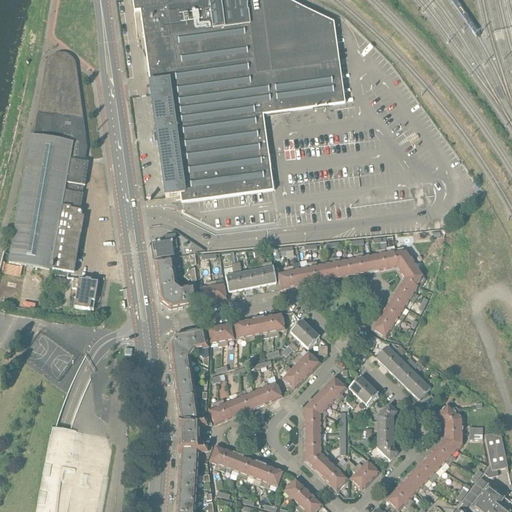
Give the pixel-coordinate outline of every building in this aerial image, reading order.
[(277,0),(132,0),(134,14),(141,13),(151,85),(149,86),(164,190),(166,199),(181,197),(182,204),(272,192),(271,180),(274,180),(271,158),(268,158),(262,117),(319,107),(344,105),(333,28),(280,2),(277,0)] [(52,68),(44,115),(38,114),(34,138),(31,137),(31,138),(9,264),(66,273),(76,217),(80,217),(81,217),(82,215),(82,214),(82,213),(81,212),(80,212),(79,212),(88,164),(87,164),(87,162),(84,161),(86,149),(82,146),(84,136),(81,133),(82,124),(79,121),(81,111),(77,109),(79,99),(76,96),(77,87),(74,84),(76,74),(72,71),(72,70),(72,69),(72,68),(72,67),(72,66),(71,66),(71,65),(70,64),(70,63),(69,62),(68,62),(68,61),(67,61),(65,60),(64,60),(63,60),(61,60),(60,60),(59,60),(58,61),(57,61),(56,62),(55,63),(54,64),(53,65),(53,66),(52,68)] [(156,260),(174,258),(173,250),(178,249),(176,235),(165,236),(166,243),(154,245),(156,260)] [(401,275),(415,265),(411,259),(404,249),(403,249),(393,251),(393,253),(397,269),(401,275)] [(385,271),(397,269),(393,253),(387,254),(386,250),(381,251),(385,271)] [(373,274),(385,271),(381,251),(376,252),(377,256),(370,257),(373,274)] [(362,276),(373,274),(370,257),(363,259),(363,254),(358,255),(362,276)] [(351,278),(362,276),(358,255),(353,257),(354,261),(348,262),(351,278)] [(339,280),(351,278),(348,262),(340,263),(340,259),(335,260),(339,280)] [(327,282),(339,280),(335,260),(330,261),(331,265),(324,266),(327,282)] [(156,276),(175,274),(174,261),(154,264),(155,266),(154,267),(154,270),(155,271),(156,276)] [(304,287),(316,285),(312,264),(307,265),(307,269),(301,271),(304,287)] [(316,285),(327,282),(324,266),(317,267),(317,264),(312,264),(316,285)] [(293,289),(304,287),(301,271),(299,265),(293,266),(289,269),(293,289)] [(405,280),(419,289),(420,290),(425,282),(423,279),(424,278),(415,265),(401,275),(405,280)] [(190,271),(184,277),(189,282),(191,280),(192,283),(197,283),(195,269),(190,271)] [(273,269),(266,270),(261,271),(264,287),(276,285),(273,269)] [(281,291),(293,289),(289,269),(284,270),(284,274),(278,275),(281,291)] [(228,294),(241,292),(237,276),(237,270),(232,271),(233,276),(225,278),(228,294)] [(241,292),(252,290),(249,273),(242,275),(241,270),(237,270),(237,276),(241,292)] [(264,287),(261,271),(257,272),(249,273),(252,290),(264,287)] [(158,289),(177,287),(175,274),(156,276),(157,283),(156,284),(157,287),(158,288),(158,289)] [(398,291),(415,302),(418,298),(415,296),(419,289),(405,280),(398,291)] [(98,284),(79,281),(74,309),(93,312),(98,284)] [(211,284),(214,304),(227,302),(224,286),(217,287),(216,283),(211,284)] [(203,306),(214,304),(211,284),(205,285),(206,289),(200,290),(203,306)] [(164,305),(167,307),(179,288),(177,287),(158,289),(158,291),(157,292),(158,295),(159,296),(160,304),(161,305),(163,306),(164,305)] [(182,290),(186,309),(187,308),(188,309),(191,309),(192,308),(198,306),(194,287),(182,290)] [(183,309),(186,309),(182,290),(179,288),(167,307),(168,308),(168,309),(169,311),(171,311),(178,310),(180,311),(183,310),(183,309)] [(413,306),(415,302),(398,291),(392,301),(406,310),(409,304),(413,306)] [(385,312),(402,322),(405,318),(402,316),(406,310),(392,301),(385,312)] [(379,321),(396,332),(399,328),(402,322),(385,312),(379,321)] [(270,318),(274,339),(279,338),(278,334),(285,332),(282,316),(270,318)] [(269,340),(274,339),(270,318),(258,321),(261,337),(268,336),(269,340)] [(254,338),(261,337),(258,321),(246,323),(250,343),(255,342),(254,338)] [(393,337),(396,332),(379,321),(372,332),(386,340),(390,335),(393,337)] [(290,334),(299,343),(310,331),(301,322),(290,334)] [(245,344),(250,343),(246,323),(234,325),(237,342),(244,340),(245,344)] [(218,328),(222,349),(228,348),(227,344),(234,342),(231,326),(218,328)] [(218,349),(222,349),(218,328),(207,330),(210,347),(217,346),(218,349)] [(310,331),(299,343),(308,352),(319,339),(310,331)] [(192,334),(196,353),(208,351),(204,332),(198,333),(197,332),(194,333),(193,334),(192,334)] [(193,357),(196,353),(192,334),(190,335),(189,334),(186,334),(185,336),(177,337),(175,338),(175,340),(176,342),(175,344),(193,357)] [(191,360),(193,357),(175,344),(173,346),(171,345),(169,346),(169,348),(170,356),(169,357),(170,361),(171,361),(171,363),(191,360)] [(285,351),(290,356),(293,353),(291,351),(288,348),(285,351)] [(317,348),(317,352),(318,357),(327,356),(327,348),(317,348)] [(376,360),(384,369),(396,357),(387,348),(376,360)] [(296,360),(311,374),(319,365),(307,354),(303,359),(300,356),(296,360)] [(393,377),(404,365),(399,360),(396,357),(384,369),(393,377)] [(173,375),(192,373),(191,360),(171,363),(172,365),(171,366),(171,369),(172,370),(173,375)] [(303,383),(311,374),(296,360),(293,363),(296,366),(291,371),(303,383)] [(393,377),(402,386),(413,374),(404,365),(393,377)] [(303,383),(291,371),(288,368),(284,372),(287,375),(282,381),(289,388),(286,390),(291,395),(303,383)] [(175,389),(194,386),(192,373),(173,375),(174,382),(173,383),(173,386),(175,387),(175,389)] [(402,386),(410,394),(422,381),(413,374),(402,386)] [(325,389),(340,403),(344,399),(341,396),(346,391),(334,379),(325,389)] [(348,391),(357,399),(368,387),(360,379),(348,391)] [(436,379),(431,383),(434,387),(439,382),(436,379)] [(422,381),(410,394),(419,402),(431,390),(422,381)] [(262,385),(270,404),(282,399),(275,384),(269,387),(267,383),(262,385)] [(259,409),(270,404),(262,385),(258,387),(260,390),(253,393),(259,409)] [(177,401),(196,398),(194,386),(175,389),(175,390),(174,391),(175,394),(176,395),(177,401)] [(368,387),(357,399),(366,408),(378,396),(368,387)] [(337,406),(340,403),(325,389),(317,397),(330,409),(334,404),(337,406)] [(249,413),(259,409),(253,393),(247,396),(245,392),(241,394),(249,413)] [(237,418),(249,413),(241,394),(236,396),(237,400),(231,402),(237,418)] [(304,411),(325,419),(328,416),(325,413),(330,409),(317,397),(304,411)] [(179,413),(198,411),(196,398),(177,401),(178,407),(177,408),(177,411),(178,412),(179,413)] [(226,423),(237,418),(231,402),(224,405),(223,401),(218,403),(226,423)] [(215,427),(226,423),(218,403),(214,405),(215,409),(208,412),(215,427)] [(445,428),(462,421),(457,415),(459,413),(456,409),(453,412),(448,406),(436,418),(445,428)] [(376,424),(393,423),(393,419),(397,415),(389,407),(376,420),(376,424)] [(179,429),(199,428),(207,428),(207,427),(212,427),(210,422),(207,422),(207,421),(199,421),(198,411),(179,413),(180,423),(178,423),(178,428),(179,428),(179,429)] [(305,430),(322,429),(325,429),(325,419),(304,411),(305,430)] [(445,436),(463,435),(462,421),(445,428),(445,436)] [(376,435),(393,435),(393,423),(376,424),(376,435)] [(179,438),(199,438),(199,428),(179,429),(179,438)] [(492,473),(507,470),(500,434),(484,438),(492,473)] [(376,448),(393,447),(393,435),(376,435),(376,448)] [(444,442),(456,454),(463,447),(463,435),(445,436),(445,441),(444,442)] [(305,446),(325,446),(325,443),(322,443),(322,436),(305,437),(305,446)] [(180,448),(200,448),(199,439),(199,438),(179,438),(180,439),(180,448)] [(437,450),(452,464),(455,461),(452,458),(456,454),(444,442),(437,450)] [(305,463),(322,455),(322,449),(326,449),(325,446),(305,446),(305,463)] [(393,447),(376,448),(376,450),(390,463),(397,455),(393,451),(393,447)] [(180,464),(199,465),(200,455),(208,455),(208,454),(211,453),(212,449),(207,449),(207,448),(200,449),(200,448),(180,448),(180,449),(178,449),(178,455),(180,455),(180,464)] [(215,471),(219,472),(227,453),(215,448),(209,464),(216,467),(215,471)] [(448,468),(452,464),(437,450),(428,459),(440,470),(445,465),(448,468)] [(226,470),(232,473),(238,457),(227,453),(219,472),(224,474),(226,470)] [(319,476),(330,464),(326,459),(328,456),(325,453),(322,455),(305,463),(319,476)] [(237,479),(242,481),(249,461),(238,457),(232,473),(238,475),(237,479)] [(420,467),(435,482),(438,478),(436,475),(440,470),(428,459),(420,467)] [(248,479),(254,481),(260,466),(249,461),(242,481),(246,483),(248,479)] [(348,462),(342,469),(327,484),(336,493),(348,481),(343,475),(349,469),(348,462)] [(370,483),(355,469),(348,462),(349,469),(355,475),(350,481),(361,492),(370,483)] [(355,469),(370,483),(379,475),(367,463),(362,468),(359,465),(355,469)] [(179,476),(199,478),(199,465),(180,464),(180,466),(179,466),(178,469),(179,470),(179,476)] [(319,476),(327,484),(342,469),(338,466),(335,468),(330,464),(319,476)] [(259,488),(264,489),(272,470),(260,466),(254,481),(261,484),(259,488)] [(432,485),(435,482),(420,467),(412,476),(424,487),(429,483),(432,485)] [(272,470),(264,489),(269,491),(270,488),(277,490),(283,474),(272,470)] [(178,489),(198,491),(199,478),(179,476),(179,483),(177,484),(177,487),(178,488),(178,489)] [(403,485),(415,496),(420,491),(423,494),(427,490),(424,487),(412,476),(403,485)] [(511,511),(511,504),(511,505),(480,481),(461,505),(463,506),(457,511),(456,511),(511,511)] [(290,506),(293,503),(305,491),(296,482),(284,494),(289,499),(286,502),(290,506)] [(395,494),(409,508),(413,504),(410,501),(415,496),(403,485),(395,494)] [(177,502),(197,503),(198,491),(178,489),(178,491),(177,492),(177,495),(178,496),(177,502)] [(459,495),(463,498),(467,494),(461,489),(457,493),(459,495)] [(295,510),(296,511),(300,511),(313,499),(305,491),(293,503),(298,507),(295,510)] [(406,511),(409,508),(395,494),(386,502),(390,505),(387,508),(391,511),(394,511),(395,511),(400,511),(404,508),(406,511)] [(317,511),(322,507),(313,499),(300,511),(317,511)] [(196,511),(197,503),(177,502),(177,508),(176,509),(175,511),(196,511)]
